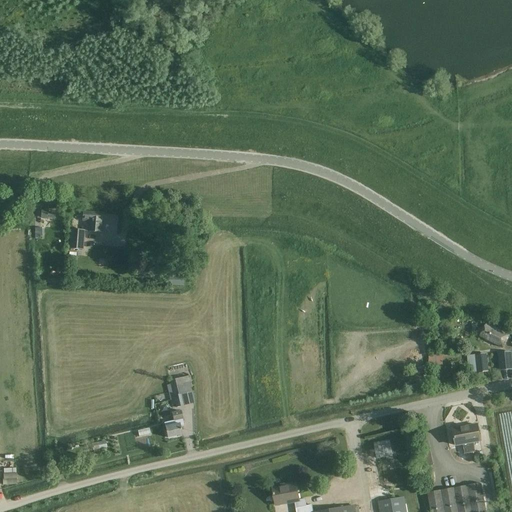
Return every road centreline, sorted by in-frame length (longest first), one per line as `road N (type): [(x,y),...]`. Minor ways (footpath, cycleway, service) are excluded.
road 1 (tertiary): [(511,277),(324,172),(238,157),(0,147)]
road 2 (unclassified): [(0,509),(128,471),(511,384)]
